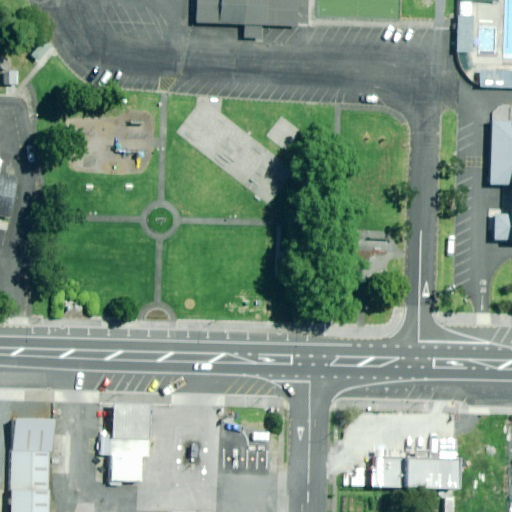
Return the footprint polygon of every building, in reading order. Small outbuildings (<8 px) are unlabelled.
[(204,0),(204,8),(304,9),(304,0),(204,0)] [(474,38),(475,0),(447,0),(445,37),(474,38)] [(511,71),(477,70),(476,87),(511,87),(511,71)] [(511,110),(494,110),(492,173),(511,173),(511,110)] [(39,511),(43,403),(6,402),(2,511),(39,511)] [(144,422),(144,404),(108,403),(108,421),(107,435),(144,436),(144,422)] [(107,435),(98,435),(97,455),(107,455),(106,480),(138,481),(139,458),(146,458),(147,436),(144,436),(107,435)] [(218,511),(219,500),(165,497),(164,511),(218,511)]
